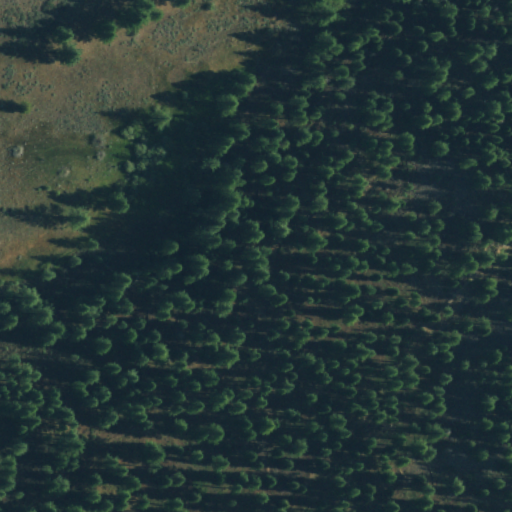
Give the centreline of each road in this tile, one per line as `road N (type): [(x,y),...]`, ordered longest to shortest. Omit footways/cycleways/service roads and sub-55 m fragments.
road 1 (track): [(106,511),(175,444),(243,287),(353,199),(439,116),(511,69)]
road 2 (track): [(511,244),(432,319),(283,511)]
